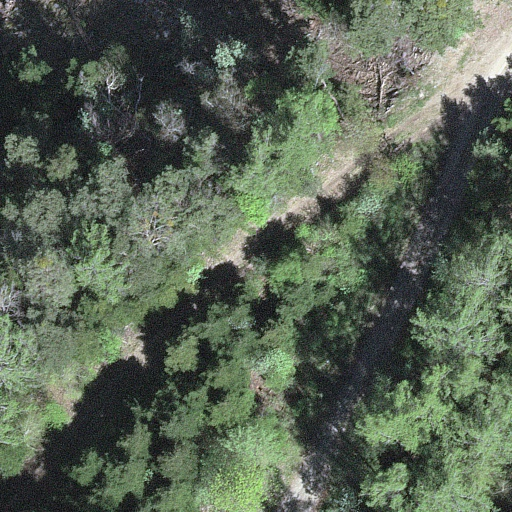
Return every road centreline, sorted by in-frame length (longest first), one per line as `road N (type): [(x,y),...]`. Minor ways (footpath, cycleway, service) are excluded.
road 1 (track): [(489,117),(439,110),(290,223),(117,386),(8,511)]
road 2 (track): [(511,75),(299,511)]
